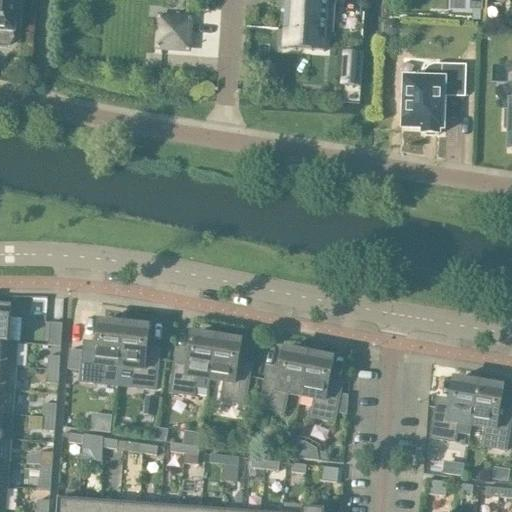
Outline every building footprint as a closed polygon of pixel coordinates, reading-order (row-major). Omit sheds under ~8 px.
[(0,0),(0,48),(1,49),(5,48),(8,47),(11,44),(13,40),(14,40),(14,39),(12,39),(13,34),(14,34),(16,0),(0,0)] [(285,0),(283,32),(295,32),(294,50),(324,52),(327,0),(285,0)] [(470,0),(470,10),(472,10),(472,20),(479,21),(480,11),(480,0),(470,0)] [(189,21),(174,20),(173,30),(159,29),(157,49),(187,51),(188,35),(189,21)] [(342,53),(340,85),(342,85),(360,87),(362,55),(360,54),(342,53)] [(424,80),(404,80),(402,130),(422,130),(422,135),(438,136),(438,131),(442,131),(444,97),(463,98),(464,68),(438,67),(434,67),(429,69),(426,72),(424,76),(424,80)] [(511,101),(509,101),(509,112),(504,112),(503,130),(508,130),(508,151),(511,151),(511,101)] [(0,343),(18,345),(18,344),(8,343),(11,307),(0,306),(0,343)] [(48,347),(60,348),(62,325),(49,324),(48,347)] [(118,378),(124,327),(99,324),(96,353),(84,351),(85,342),(84,342),(79,383),(104,386),(106,367),(119,368),(118,378)] [(124,327),(118,378),(120,369),(133,370),(131,389),(155,392),(159,350),(158,359),(145,358),(148,329),(124,327)] [(176,353),(169,394),(193,398),(195,388),(208,390),(216,340),(192,336),(187,364),(175,362),(176,353)] [(216,340),(208,390),(209,391),(210,381),(223,383),(220,402),(244,406),(251,365),(250,365),(248,374),(236,372),(241,344),(216,340)] [(0,367),(16,369),(18,345),(0,343),(0,367)] [(299,407),(309,356),(284,352),(279,380),(266,377),(268,368),(267,368),(259,409),(283,414),(287,395),(300,397),(298,407),(299,407)] [(309,356),(299,407),(301,398),(314,400),(310,419),(334,424),(336,414),(346,416),(347,398),(339,396),(342,383),(341,383),(339,392),(327,389),(333,361),(309,356)] [(47,371),(58,372),(59,358),(47,357),(47,371)] [(0,391),(14,393),(16,369),(0,367),(0,391)] [(57,385),(58,372),(47,371),(46,385),(57,385)] [(469,436),(478,386),(453,381),(449,410),(436,408),(438,398),(437,398),(430,439),(454,444),(457,425),(470,427),(469,436)] [(478,386),(469,436),(470,436),(471,427),(484,429),(481,448),(505,452),(511,411),(510,420),(498,418),(502,390),(478,386)] [(0,415),(12,417),(14,393),(0,391),(0,415)] [(43,419),(55,420),(56,406),(44,405),(43,419)] [(0,440),(11,441),(12,417),(0,415),(0,440)] [(66,415),(65,427),(77,428),(77,422),(73,416),(66,415)] [(54,433),(55,420),(43,419),(42,432),(54,433)] [(82,446),(83,437),(69,435),(68,444),(82,446)] [(102,449),(103,440),(89,438),(88,447),(102,449)] [(0,464),(9,465),(11,441),(0,440),(0,464)] [(103,440),(102,449),(116,451),(117,442),(103,440)] [(144,455),(145,446),(129,444),(128,453),(144,455)] [(185,456),(185,447),(171,444),(170,453),(185,456)] [(145,446),(144,455),(156,457),(157,448),(145,446)] [(185,456),(184,466),(197,467),(198,458),(199,449),(185,447),(185,456)] [(331,455),(330,462),(341,463),(342,452),(334,451),(331,455)] [(40,467),(52,468),(53,455),(41,454),(40,467)] [(224,467),(225,458),(211,456),(210,465),(224,467)] [(225,458),(224,467),(238,469),(239,460),(225,458)] [(264,472),(265,463),(251,461),(250,470),(264,472)] [(265,463),(264,472),(278,473),(279,464),(265,463)] [(0,488),(7,489),(9,465),(0,464),(0,488)] [(305,476),(306,467),(292,466),(291,475),(305,476)] [(51,482),(52,468),(40,467),(39,481),(51,482)] [(336,485),(338,471),(321,469),(320,483),(336,485)] [(499,471),(497,482),(507,483),(509,472),(499,471)] [(445,498),(446,484),(430,482),(428,496),(445,498)] [(472,496),(473,487),(458,486),(457,495),(472,496)] [(484,497),(498,499),(499,490),(485,488),(484,497)] [(511,500),(511,491),(499,490),(498,499),(511,500)] [(77,511),(79,502),(59,501),(59,500),(57,500),(56,511),(77,511)] [(36,511),(48,511),(49,503),(37,502),(36,511)] [(97,511),(98,503),(79,502),(77,511),(97,511)] [(118,511),(120,505),(98,503),(97,511),(118,511)]
